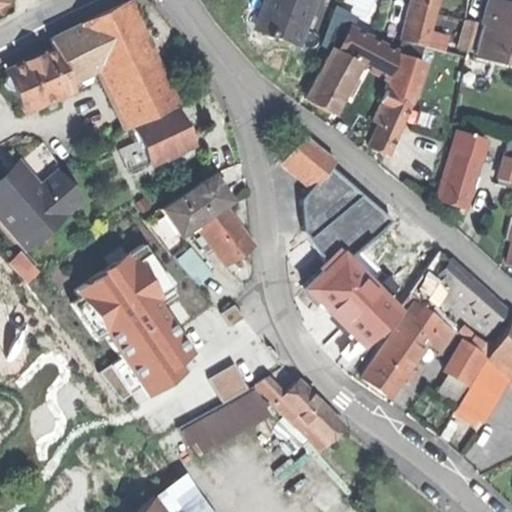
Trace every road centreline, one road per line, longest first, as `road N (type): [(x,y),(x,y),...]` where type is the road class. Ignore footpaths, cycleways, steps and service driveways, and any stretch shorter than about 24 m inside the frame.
road 1 (residential): [(247,105),(275,310),(317,376),(477,511)]
road 2 (residential): [(511,300),(285,107),(247,105)]
road 3 (residential): [(176,0),(247,105)]
